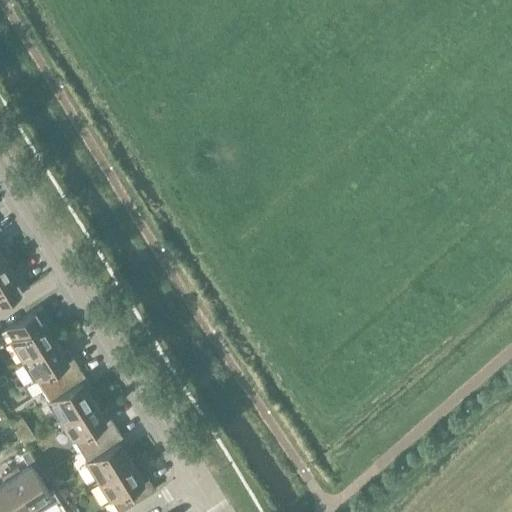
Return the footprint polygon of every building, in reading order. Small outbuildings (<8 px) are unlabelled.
[(5,257),(0,260),(0,302),(29,284),(22,273),(17,276),(5,257)] [(42,305),(5,328),(12,339),(10,340),(22,360),(56,339),(44,320),(49,317),(42,305)] [(68,358),(56,339),(22,360),(35,380),(37,379),(43,389),(80,366),(73,354),(68,358)] [(87,377),(80,366),(43,389),(50,399),(48,401),(60,420),(94,399),(82,380),(87,377)] [(106,418),(94,399),(60,420),(72,440),(74,439),(81,449),(118,426),(111,415),(106,418)] [(125,437),(118,426),(81,449),(87,460),(85,461),(98,481),(131,459),(120,440),(125,437)] [(34,436),(30,429),(20,436),(24,442),(34,436)] [(18,465),(10,470),(31,504),(35,511),(36,511),(59,498),(52,487),(48,489),(36,469),(39,467),(28,449),(21,453),(29,465),(21,469),(18,465)] [(143,478),(131,459),(98,481),(110,501),(112,499),(119,510),(156,487),(148,475),(143,478)] [(0,482),(0,495),(10,511),(18,511),(31,504),(10,470),(2,475),(4,480),(0,482)] [(0,511),(10,511),(0,495),(0,511)]
